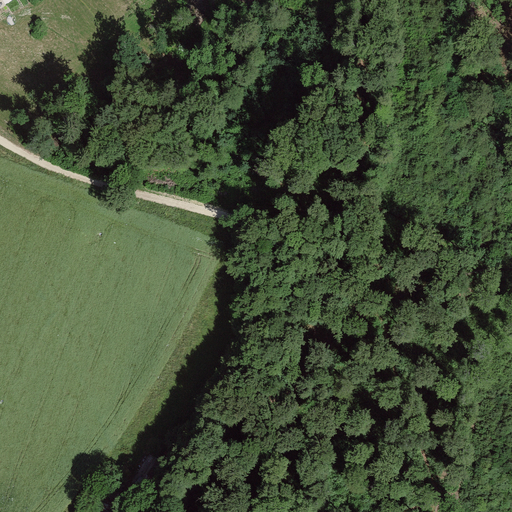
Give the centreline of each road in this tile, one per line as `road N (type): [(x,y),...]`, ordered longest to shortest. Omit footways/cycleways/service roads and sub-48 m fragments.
road 1 (track): [(485,270),(452,241),(400,221),(267,217),(140,193),(47,164),(0,132)]
road 2 (track): [(225,511),(316,359),(346,327),(431,286),(511,271)]
